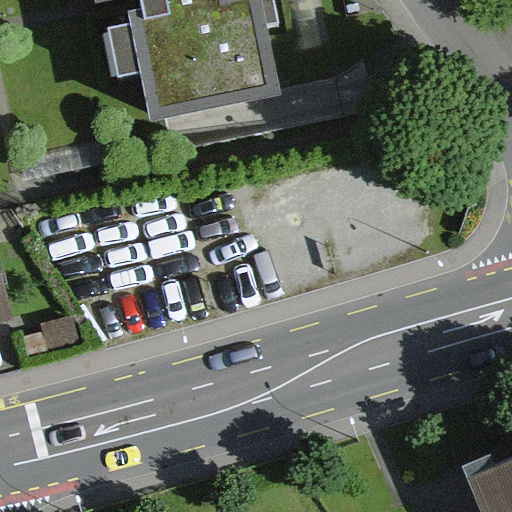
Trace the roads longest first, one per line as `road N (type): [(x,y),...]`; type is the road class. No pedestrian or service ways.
road 1 (primary): [(0,452),(511,326)]
road 2 (residential): [(511,114),(436,0)]
